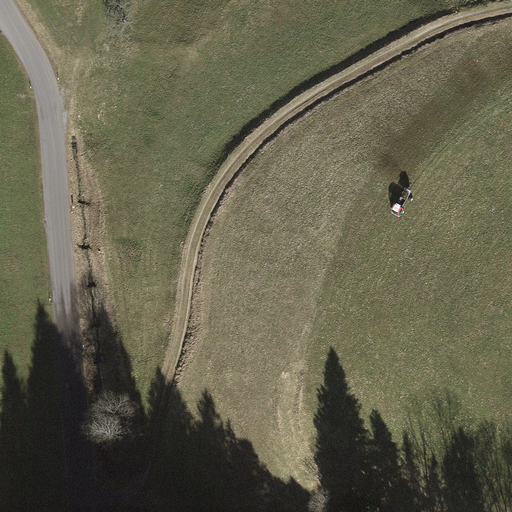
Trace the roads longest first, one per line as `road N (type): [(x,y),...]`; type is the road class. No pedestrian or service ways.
road 1 (track): [(107,503),(129,495),(144,470),(199,227),(245,154),(284,118),(457,18),(511,8)]
road 2 (unclassified): [(0,2),(37,65),(49,113),(79,511)]
